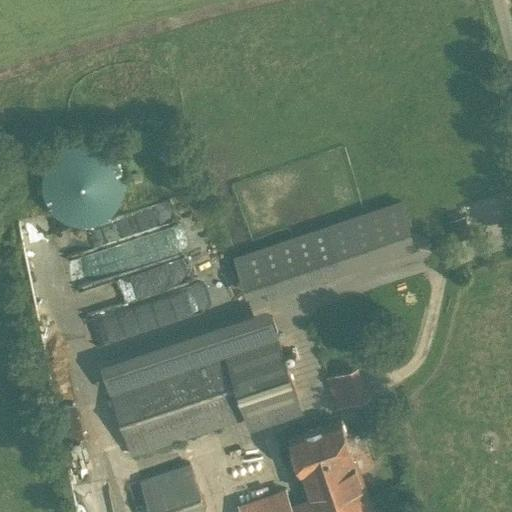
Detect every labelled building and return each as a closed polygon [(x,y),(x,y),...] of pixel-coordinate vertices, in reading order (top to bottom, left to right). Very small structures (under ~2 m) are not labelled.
[(78,221),(91,220),(102,216),(112,209),(119,199),(123,188),(123,176),(119,164),(113,154),(103,146),(92,142),(80,141),(67,145),(56,152),(48,162),(44,174),(44,187),(47,199),(55,210),(66,217),(78,221)] [(401,197),(234,251),(249,298),(416,245),(401,197)] [(169,201),(80,228),(85,246),(120,236),(129,266),(184,249),(169,201)] [(302,407),(268,306),(218,322),(249,414),(252,424),(302,407)] [(218,322),(103,360),(134,453),(249,414),(218,322)] [(369,395),(359,365),(326,375),(336,406),(369,395)] [(73,396),(50,403),(59,435),(82,429),(73,396)] [(286,484),(239,500),(242,511),(373,511),(341,414),(287,432),(309,496),(292,502),(286,484)] [(208,511),(191,460),(139,477),(150,511),(208,511)]
